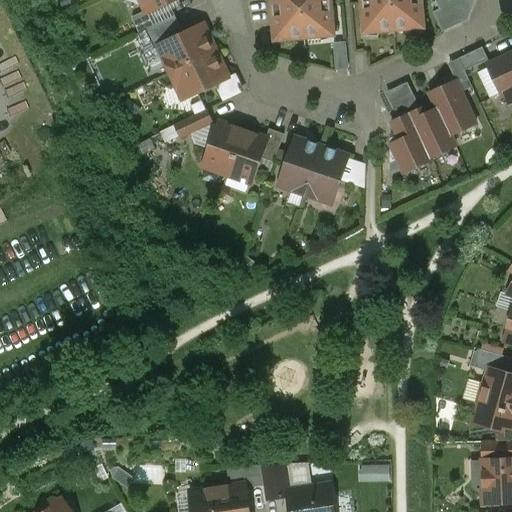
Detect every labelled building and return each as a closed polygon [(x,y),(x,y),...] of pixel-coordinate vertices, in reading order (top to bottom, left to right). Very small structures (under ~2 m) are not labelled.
[(142,0),(148,12),(173,0),(142,0)] [(270,0),(272,23),(273,23),(275,36),(286,35),(287,39),(321,36),(321,32),(332,31),(331,18),(332,18),(330,0),(270,0)] [(360,0),(362,15),(363,15),(364,28),(376,27),(376,31),(411,28),(411,24),(422,23),(421,10),(422,10),(421,0),(360,0)] [(438,0),(435,1),(441,13),(434,16),(442,34),(468,22),(476,0),(438,0)] [(184,34),(175,16),(145,30),(154,50),(159,47),(158,46),(184,34)] [(159,47),(170,72),(215,51),(212,44),(210,45),(201,26),(184,34),(158,46),(159,47)] [(346,43),(333,44),(335,70),(348,69),(346,43)] [(455,80),(461,92),(471,87),(464,71),(487,60),(481,48),(458,59),(459,61),(448,66),(455,80)] [(189,96),(215,84),(226,79),(217,60),(219,59),(215,51),(170,72),(177,87),(185,87),(189,96)] [(500,93),(504,91),(511,87),(511,53),(487,66),(500,93)] [(234,75),(226,79),(215,84),(223,102),(242,92),(234,75)] [(461,92),(455,80),(450,83),(449,81),(433,88),(434,90),(429,92),(436,108),(450,138),(476,125),(461,92)] [(408,85),(386,95),(394,111),(414,101),(416,100),(408,85)] [(197,143),(210,147),(218,125),(212,123),(206,110),(201,101),(191,106),(195,115),(174,126),(181,138),(191,133),(197,143)] [(414,101),(396,110),(399,117),(418,109),(414,101)] [(450,138),(436,108),(430,111),(425,113),(422,107),(418,109),(399,117),(391,121),(397,135),(394,137),(390,138),(389,163),(398,159),(404,174),(432,161),(430,158),(435,155),(436,156),(449,150),(449,149),(454,146),(450,138)] [(203,166),(227,174),(243,130),(219,122),(218,125),(210,147),(203,166)] [(269,129),(266,138),(267,139),(261,158),(273,162),(283,134),(269,129)] [(251,182),(261,158),(267,139),(266,138),(243,130),(227,174),(251,182)] [(279,186),(305,195),(321,147),(295,138),(279,186)] [(348,156),(321,147),(305,195),(332,204),(348,156)] [(511,359),(474,349),(469,367),(472,368),(473,365),(481,368),(481,370),(488,372),(489,369),(508,374),(511,359)] [(489,369),(488,372),(484,386),(482,385),(477,402),(480,403),(474,422),(496,429),(497,424),(511,428),(511,425),(511,374),(508,374),(489,369)] [(481,461),(511,459),(511,441),(481,442),(481,461)] [(511,459),(481,461),(482,476),(476,476),(472,481),(472,487),(477,492),(483,491),(483,503),(511,501),(511,459)] [(361,481),(391,479),(390,462),(360,464),(361,481)] [(289,491),(290,491),(286,463),(262,466),(266,499),(289,497),(289,491)] [(192,511),(215,511),(248,507),(245,484),(190,492),(192,511)] [(289,491),(289,497),(291,511),(336,511),(336,506),(331,503),(329,485),(290,491),(289,491)] [(65,511),(59,500),(57,502),(51,500),(45,503),(43,509),(38,511),(65,511)]
